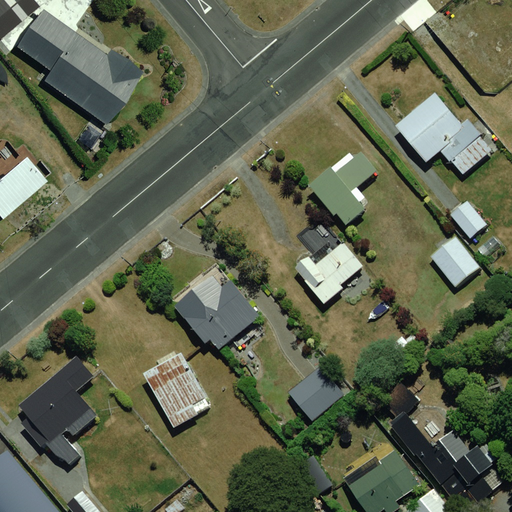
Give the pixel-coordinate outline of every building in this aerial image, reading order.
[(96,51),(40,11),(17,43),(51,66),(40,82),(104,126),(142,71),(102,42),(96,51)] [(511,19),(483,40),(511,81),(511,19)] [(442,92),(397,126),(426,163),(471,129),(442,92)] [(475,133),(446,156),(461,175),(490,153),(475,133)] [(356,149),(313,183),(343,222),(387,188),(356,149)] [(29,154),(0,177),(0,214),(6,222),(53,185),(29,154)] [(471,199),(451,213),(470,241),(491,226),(471,199)] [(454,233),(430,253),(456,285),(480,265),(454,233)] [(345,235),(298,269),(326,307),(373,273),(345,235)] [(225,266),(174,302),(213,355),(264,319),(225,266)] [(184,355),(145,375),(174,429),(213,409),(184,355)] [(315,365),(284,390),(311,422),(342,397),(315,365)] [(71,366),(19,410),(52,449),(104,405),(71,366)] [(410,390),(385,411),(446,483),(455,475),(471,494),(494,475),(456,431),(437,446),(415,420),(427,410),(410,390)] [(0,455),(0,477),(17,463),(6,450),(0,455)] [(398,451),(346,487),(363,511),(378,511),(420,483),(398,451)] [(0,477),(0,499),(28,476),(17,463),(0,477)] [(58,511),(28,476),(0,499),(0,511),(58,511)] [(450,511),(432,491),(406,511),(450,511)] [(94,511),(80,494),(67,505),(73,511),(94,511)]
